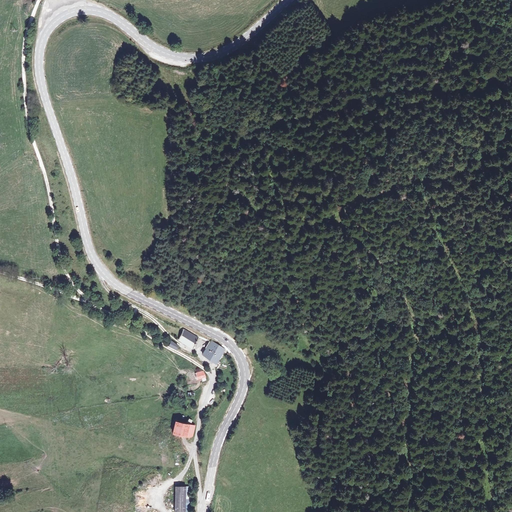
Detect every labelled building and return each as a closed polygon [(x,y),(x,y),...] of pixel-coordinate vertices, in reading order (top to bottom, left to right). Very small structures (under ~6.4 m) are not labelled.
[(184,328),(179,337),(194,347),(199,338),(184,328)] [(167,345),(176,350),(179,345),(170,340),(167,345)] [(217,347),(211,343),(206,350),(212,354),(217,347)] [(206,350),(202,356),(217,366),(226,353),(217,347),(212,354),(206,350)] [(206,378),(205,374),(204,374),(203,373),(196,376),(195,374),(191,375),(193,379),(195,378),(197,382),(206,378)] [(185,425),(176,424),(173,436),(190,439),(192,437),(194,427),(189,425),(189,422),(186,421),(185,425)] [(177,487),(175,511),(186,511),(188,488),(177,487)]
